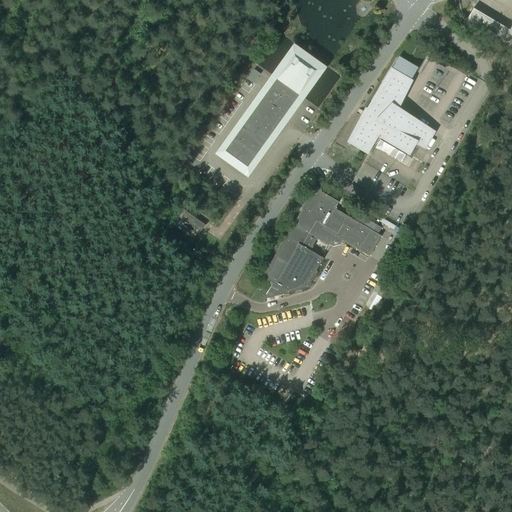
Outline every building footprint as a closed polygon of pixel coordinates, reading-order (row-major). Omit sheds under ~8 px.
[(511,24),(501,44),(511,50),(511,24)] [(224,147),(250,166),(319,71),(293,52),(224,147)] [(434,130),(398,107),(416,71),(396,60),(384,82),(349,142),(368,153),(378,136),(409,154),(416,143),(424,147),(434,130)] [(254,69),(247,79),(254,84),(261,74),(254,69)] [(314,187),(263,277),(273,283),(288,291),(308,284),(323,258),(310,250),(317,239),(328,246),(329,244),(332,240),(338,238),(343,241),(369,256),(381,236),(378,234),(382,229),(360,216),(357,222),(335,208),(338,202),(314,187)] [(178,217),(200,232),(205,225),(184,209),(178,217)]
